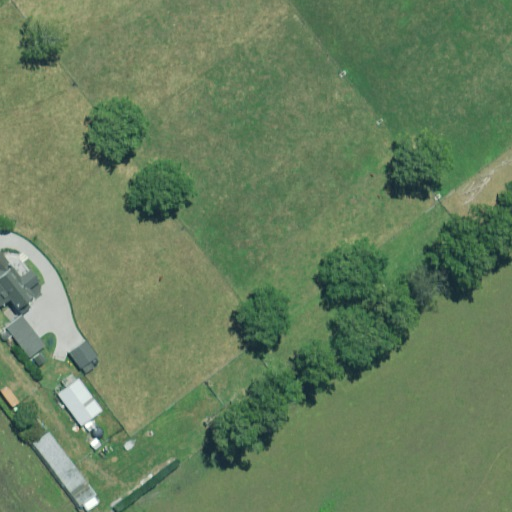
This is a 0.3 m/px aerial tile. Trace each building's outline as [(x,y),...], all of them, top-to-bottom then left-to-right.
[(11,267),(0,253),(0,305),(2,307),(8,302),(17,311),(32,298),(8,270),(11,267)] [(44,347),(24,319),(1,335),(5,342),(13,336),(29,358),(44,347)] [(97,358),(85,342),(70,353),(86,375),(95,369),(90,363),(97,358)] [(102,412),(79,380),(59,394),(82,426),(102,412)] [(101,502),(49,433),(34,444),(80,507),(85,504),(90,510),(101,502)]
